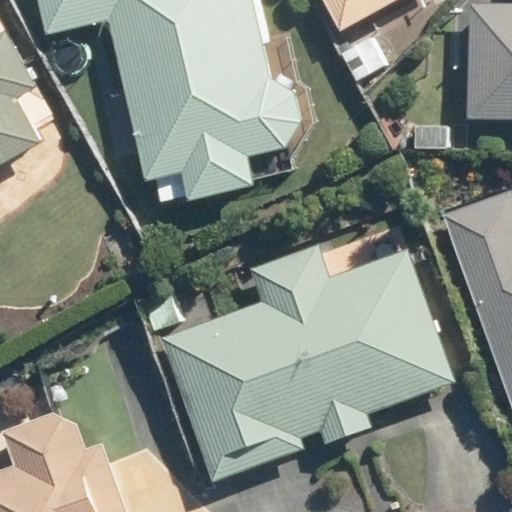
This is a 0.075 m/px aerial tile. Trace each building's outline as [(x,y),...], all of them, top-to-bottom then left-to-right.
[(291,141),(308,115),(301,84),(279,70),(262,0),(46,0),(52,24),(115,9),(153,173),(191,164),(196,194),(261,179),(254,151),(291,141)] [(335,0),(348,23),(390,0),(335,0)] [(511,0),(477,0),(476,110),(511,110),(511,0)] [(0,159),(49,132),(26,89),(43,79),(12,22),(0,28),(0,159)] [(374,33),(347,47),(363,76),(390,61),(374,33)] [(454,119),(420,118),(420,145),(453,145),(454,119)] [(511,190),(452,210),(511,381),(511,190)] [(325,238),(257,265),(268,293),(169,333),(225,476),(309,442),(306,434),(324,427),(330,441),(377,422),(372,412),(463,376),(411,242),(338,272),(325,238)] [(151,306),(160,328),(184,318),(175,296),(151,306)] [(20,463),(0,470),(0,511),(137,511),(109,435),(89,442),(82,422),(56,409),(6,428),(20,463)] [(511,412),(502,416),(506,429),(511,427),(511,412)]
